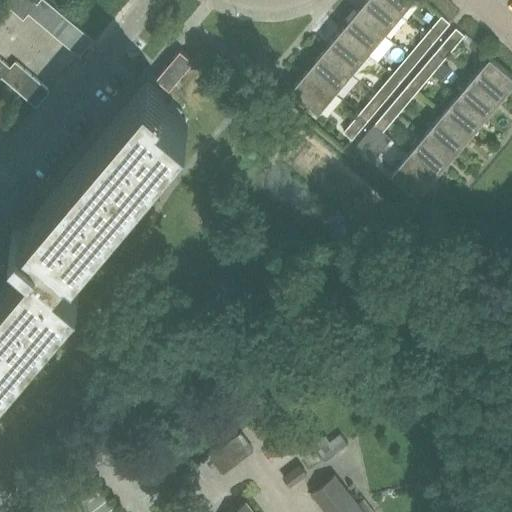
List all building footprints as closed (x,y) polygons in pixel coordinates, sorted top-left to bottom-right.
[(22,0),(6,0),(4,3),(14,11),(22,0)] [(34,0),(22,0),(14,11),(23,18),(28,12),(37,2),(34,0)] [(38,0),(37,2),(28,12),(36,19),(50,3),(46,0),(38,0)] [(383,33),(400,13),(384,0),(363,0),(356,10),(383,33)] [(384,0),(400,13),(410,0),(384,0)] [(50,3),(36,19),(45,26),(59,10),(50,3)] [(59,10),(45,26),(53,34),(67,17),(63,14),(59,10)] [(367,52),(383,33),(356,10),(340,29),(367,52)] [(441,15),(424,34),(433,41),(449,22),(441,15)] [(67,17),(53,34),(62,41),(76,25),(67,17)] [(76,25),(62,41),(70,48),(84,32),(76,25)] [(464,34),(455,27),(439,46),(447,53),(464,34)] [(351,71),(367,52),(340,29),(323,49),(351,71)] [(84,32),(70,48),(79,55),(93,39),(84,32)] [(433,41),(424,34),(408,53),(417,60),(433,41)] [(431,73),(447,53),(439,46),(423,66),(431,73)] [(180,48),(155,77),(169,88),(193,59),(180,48)] [(335,90),(351,71),(323,49),(307,67),(335,90)] [(408,53),(392,73),(400,80),(417,60),(408,53)] [(511,82),(511,73),(490,55),(473,75),(500,97),(511,82)] [(1,59),(0,60),(0,77),(1,77),(1,76),(10,66),(9,66),(1,59)] [(10,66),(1,76),(1,77),(10,84),(24,68),(15,60),(9,66),(10,66)] [(415,92),(431,73),(423,66),(407,85),(415,92)] [(307,67),(290,87),(318,110),(335,90),(307,67)] [(24,68),(10,84),(18,91),(32,75),(24,68)] [(400,80),(392,73),(376,92),(384,99),(400,80)] [(32,75),(18,91),(21,93),(27,99),(41,82),(32,75)] [(484,117),(500,97),(473,75),(456,94),(484,117)] [(41,82),(27,99),(36,106),(50,90),(41,82)] [(398,111),(415,92),(407,85),(390,105),(398,111)] [(16,274),(0,292),(0,371),(76,281),(57,264),(68,251),(72,254),(185,120),(179,114),(180,112),(182,110),(170,100),(167,104),(159,98),(151,91),(147,87),(56,194),(38,216),(33,212),(19,200),(9,212),(19,219),(12,227),(9,225),(0,235),(0,239),(22,258),(26,262),(16,274)] [(376,92),(360,112),(368,118),(384,99),(376,92)] [(440,113),(467,136),(484,117),(456,94),(440,113)] [(390,105),(374,124),(382,131),(383,130),(388,134),(397,123),(392,119),(398,111),(390,105)] [(368,118),(360,112),(343,131),(351,138),(368,118)] [(451,155),(467,136),(440,113),(424,133),(451,155)] [(374,124),(358,143),(366,150),(374,157),(392,137),(388,134),(383,130),(382,131),(374,124)] [(435,175),(451,155),(424,133),(408,152),(435,175)] [(418,195),(435,175),(408,152),(391,172),(418,195)] [(492,266),(498,272),(508,262),(502,256),(492,266)] [(238,431),(206,456),(219,473),(251,448),(238,431)] [(314,445),(317,450),(325,460),(347,443),(340,434),(329,442),(325,437),(314,445)] [(299,464),(283,477),(290,486),(306,474),(299,464)] [(364,497),(356,503),(335,474),(311,492),(326,511),(373,511),(375,511),(364,497)] [(253,511),(245,502),(232,511),(253,511)]
